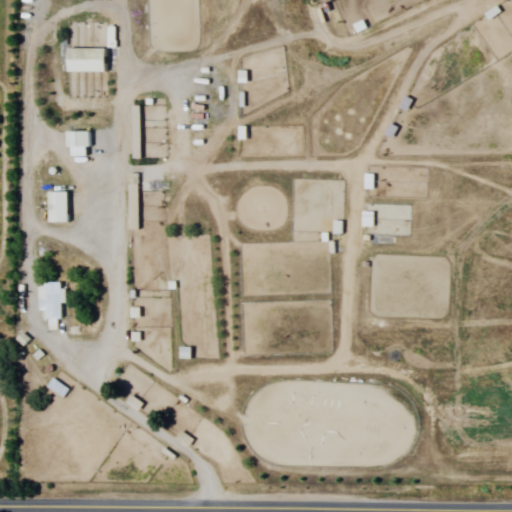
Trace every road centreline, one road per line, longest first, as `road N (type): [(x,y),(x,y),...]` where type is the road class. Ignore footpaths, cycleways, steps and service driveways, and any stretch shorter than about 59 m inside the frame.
road 1 (residential): [(511,504),(0,503)]
road 2 (residential): [(465,0),(345,48),(325,34),(305,0)]
